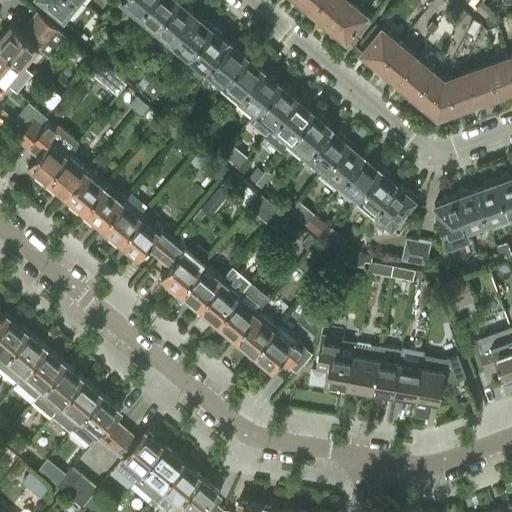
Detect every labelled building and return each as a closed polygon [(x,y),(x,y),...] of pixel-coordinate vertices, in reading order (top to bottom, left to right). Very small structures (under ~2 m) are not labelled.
[(46,0),(63,14),(75,0),(46,0)] [(124,0),(139,12),(148,0),(124,0)] [(148,0),(139,12),(156,26),(177,0),(148,0)] [(187,3),(183,0),(177,0),(156,26),(172,40),(195,12),(187,6),(187,3)] [(301,0),(311,8),(317,0),(301,0)] [(317,0),(311,8),(328,22),(329,20),(346,0),(317,0)] [(351,0),(346,0),(329,20),(328,22),(346,37),(366,12),(351,0)] [(482,0),(480,0),(475,7),(481,12),(488,5),(482,0)] [(488,5),(481,12),(488,17),(494,10),(488,5)] [(452,17),(457,21),(466,10),(461,6),(452,17)] [(57,27),(37,10),(29,20),(49,36),(57,27)] [(466,10),(457,21),(461,25),(471,14),(466,10)] [(202,18),(195,12),(172,40),(188,53),(212,24),(205,18),(202,18)] [(432,18),(425,26),(431,31),(438,23),(432,18)] [(473,32),(479,21),(473,18),(467,29),(473,32)] [(49,54),(66,34),(57,27),(49,36),(29,20),(21,29),(11,21),(0,34),(0,45),(22,63),(37,44),(49,54)] [(201,72),(205,67),(228,40),(221,34),(220,31),(212,24),(188,53),(184,58),(201,72)] [(381,25),(361,50),(378,64),(399,40),(381,25)] [(104,53),(112,44),(106,39),(105,40),(101,36),(94,45),(104,53)] [(229,38),(228,40),(205,67),(222,81),(247,51),(240,45),(237,45),(229,38)] [(399,40),(378,64),(396,79),(397,77),(416,54),(399,40)] [(112,44),(104,53),(109,58),(117,48),(112,44)] [(0,45),(0,76),(6,81),(22,63),(0,45)] [(255,57),(247,51),(222,81),(239,96),(264,67),(256,60),(255,57)] [(416,54),(397,77),(396,79),(413,93),(433,68),(416,54)] [(511,66),(508,54),(487,62),(498,92),(511,86),(511,66)] [(487,62),(466,69),(477,99),(498,92),(487,62)] [(270,73),(264,67),(239,96),(256,110),(281,79),(274,73),(270,73)] [(139,68),(132,77),(137,82),(145,72),(139,68)] [(433,68),(413,93),(437,114),(457,107),(446,76),(444,77),(433,68)] [(466,69),(446,76),(457,107),(477,99),(466,69)] [(145,72),(137,82),(143,86),(150,77),(145,72)] [(270,128),(273,124),(297,95),(289,89),(289,86),(281,79),(256,110),(253,114),(270,128)] [(153,80),(145,89),(153,95),(161,86),(153,80)] [(129,104),(135,109),(143,99),(137,94),(129,104)] [(163,104),(170,109),(178,100),(171,94),(163,104)] [(304,101),(297,95),(273,124),(290,138),(316,108),(307,101),(304,101)] [(143,99),(135,109),(141,114),(149,104),(143,99)] [(178,100),(170,109),(177,115),(185,106),(178,100)] [(189,120),(196,112),(191,108),(184,115),(189,120)] [(323,114),(316,108),(290,138),(307,153),(330,125),(331,124),(323,117),(323,114)] [(51,114),(42,125),(32,117),(16,136),(35,152),(27,162),(35,168),(33,171),(44,180),(70,149),(80,137),(51,114)] [(168,131),(174,136),(182,127),(176,122),(168,131)] [(337,131),(330,125),(307,153),(324,167),(348,138),(340,131),(337,131)] [(188,132),(182,127),(174,136),(180,141),(188,132)] [(210,142),(217,133),(212,128),(204,138),(210,142)] [(355,144),(348,138),(324,167),(341,181),(364,154),(356,147),(355,144)] [(70,149),(44,180),(55,189),(57,187),(64,193),(88,164),(70,149)] [(238,150),(230,159),(237,166),(245,157),(238,150)] [(371,159),(364,154),(341,181),(357,194),(381,166),(374,159),(371,159)] [(212,171),(220,177),(229,166),(221,159),(212,171)] [(88,164),(64,193),(72,199),(70,201),(81,210),(107,180),(88,164)] [(256,166),(249,175),(255,180),(263,171),(256,166)] [(389,172),(381,166),(357,194),(374,209),(397,181),(390,175),(389,172)] [(271,173),(265,168),(263,171),(255,180),(261,185),(271,173)] [(232,169),(228,174),(244,186),(248,182),(232,169)] [(507,172),(495,177),(508,212),(511,210),(511,173),(508,175),(507,172)] [(485,183),(476,186),(487,220),(508,212),(495,177),(484,181),(485,183)] [(234,187),(224,179),(200,206),(210,215),(234,187)] [(107,180),(81,210),(92,219),(94,217),(101,223),(125,195),(107,180)] [(397,181),(374,209),(398,229),(407,217),(401,212),(414,196),(413,194),(412,191),(407,187),(404,187),(397,181)] [(277,199),(285,189),(279,185),(272,194),(277,199)] [(128,197),(142,206),(149,195),(134,186),(128,197)] [(466,187),(454,191),(466,227),(487,220),(476,186),(467,190),(466,187)] [(466,227),(454,191),(443,195),(444,198),(434,201),(437,210),(435,211),(443,233),(442,233),(445,244),(469,235),(466,227)] [(268,221),(279,207),(261,192),(250,205),(254,208),(253,209),(268,221)] [(125,195),(101,223),(109,230),(107,232),(118,241),(143,210),(125,195)] [(299,201),(291,211),(306,223),(314,214),(299,201)] [(289,215),(285,212),(279,207),(268,221),(274,226),(284,222),(289,215)] [(173,235),(143,210),(118,241),(129,250),(130,248),(138,255),(146,245),(157,254),(173,235)] [(314,214),(306,223),(311,227),(318,218),(314,214)] [(302,242),(308,247),(316,238),(310,233),(302,242)] [(203,260),(175,237),(173,235),(157,254),(169,264),(160,273),(168,280),(167,282),(177,291),(203,260)] [(406,236),(401,257),(413,260),(417,238),(406,236)] [(418,236),(417,238),(413,260),(425,263),(430,239),(418,236)] [(316,238),(308,247),(314,252),(322,243),(316,238)] [(362,264),(365,253),(337,248),(335,259),(362,264)] [(203,260),(177,291),(188,300),(190,298),(198,304),(222,276),(203,260)] [(377,262),(376,272),(385,273),(387,263),(377,262)] [(412,282),(415,271),(407,269),(408,266),(398,264),(396,276),(405,278),(404,280),(412,282)] [(471,288),(465,273),(453,277),(462,301),(474,296),(471,288)] [(222,276),(198,304),(205,311),(204,313),(214,322),(240,291),(222,276)] [(462,301),(453,277),(441,282),(449,305),(462,301)] [(240,291),(214,322),(225,331),(227,329),(234,335),(258,307),(240,291)] [(0,324),(9,314),(0,306),(0,324)] [(258,307),(234,335),(242,342),(240,344),(251,353),(277,322),(258,307)] [(0,363),(28,329),(9,314),(0,324),(0,363)] [(277,322),(251,353),(262,362),(264,360),(272,367),(280,357),(290,365),(305,346),(277,322)] [(511,373),(511,331),(509,325),(476,337),(479,346),(477,347),(486,370),(499,366),(503,377),(511,373)] [(47,345),(28,329),(0,363),(0,365),(18,380),(25,371),(47,345)] [(348,384),(356,339),(321,333),(315,366),(327,368),(324,380),(348,384)] [(370,388),(378,343),(356,339),(348,384),(370,388)] [(392,392),(400,347),(378,343),(370,388),(392,392)] [(44,387),(66,361),(47,345),(25,371),(18,380),(36,396),(44,387)] [(415,396),(423,351),(400,347),(392,392),(415,396)] [(431,353),(423,351),(415,396),(438,400),(442,377),(454,379),(465,375),(457,351),(445,355),(443,367),(429,365),(431,353)] [(62,402),(84,376),(66,361),(44,387),(36,396),(54,411),(62,402)] [(102,391),(84,376),(62,402),(80,416),(102,391)] [(102,391),(80,416),(72,426),(90,442),(97,434),(109,444),(125,426),(113,416),(120,407),(102,391)] [(28,439),(11,426),(3,436),(20,450),(28,439)] [(134,479),(164,443),(145,427),(137,437),(125,426),(109,444),(121,454),(115,463),(134,479)] [(161,484),(183,459),(164,443),(134,479),(152,494),(161,484)] [(47,457),(39,466),(46,472),(54,463),(47,457)] [(183,459),(161,484),(152,494),(171,510),(172,508),(201,474),(183,459)] [(97,486),(72,465),(71,464),(55,483),(81,504),(97,486)] [(28,469),(20,478),(30,486),(38,477),(28,469)] [(201,474),(172,508),(176,511),(220,511),(223,508),(212,499),(220,490),(201,474)] [(56,500),(61,504),(66,499),(75,507),(78,503),(64,490),(56,500)] [(260,511),(262,503),(238,499),(236,510),(223,508),(220,511),(260,511)] [(99,501),(90,511),(91,511),(105,511),(108,509),(99,501)] [(284,511),(285,507),(262,503),(260,511),(284,511)]
